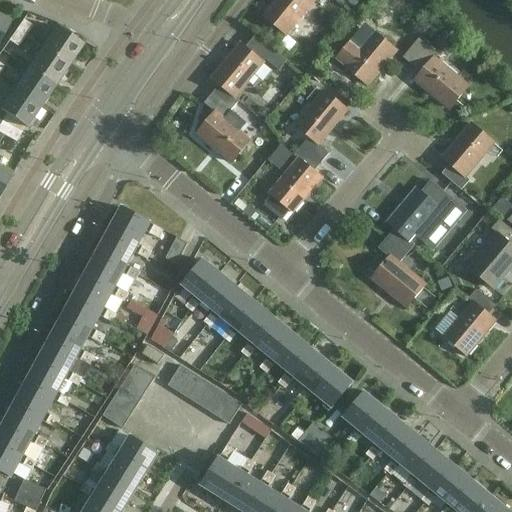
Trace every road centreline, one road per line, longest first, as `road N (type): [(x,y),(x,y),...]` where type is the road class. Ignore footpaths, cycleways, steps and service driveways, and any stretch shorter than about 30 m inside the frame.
road 1 (residential): [(0,387),(133,149)]
road 2 (residential): [(457,409),(279,270)]
road 3 (residential): [(279,270),(133,149)]
road 4 (tertiary): [(0,280),(97,119)]
road 5 (residential): [(133,149),(244,0)]
road 6 (residential): [(279,270),(396,131)]
